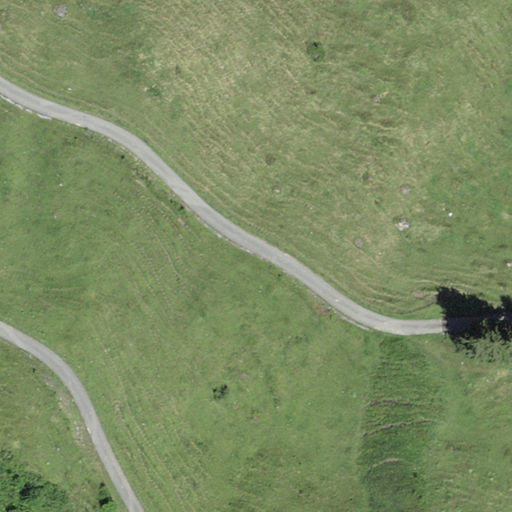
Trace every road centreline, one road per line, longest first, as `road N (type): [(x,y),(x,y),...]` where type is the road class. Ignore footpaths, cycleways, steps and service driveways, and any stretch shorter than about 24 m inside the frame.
road 1 (unclassified): [(0,84),(130,140),(218,221),(361,316),(412,327),(511,317)]
road 2 (unclassified): [(0,327),(71,379),(136,511)]
